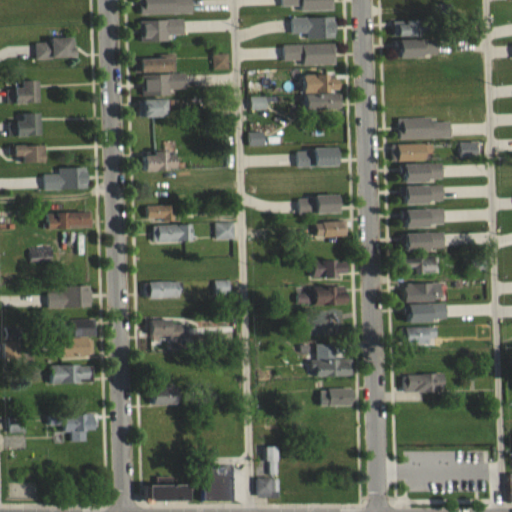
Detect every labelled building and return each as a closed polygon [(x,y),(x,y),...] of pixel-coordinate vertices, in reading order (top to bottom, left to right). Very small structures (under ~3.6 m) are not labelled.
[(137,0),(188,0),(188,2),(189,10),(138,12),(137,0)] [(277,0),(278,14),(297,13),(297,19),(330,18),(329,0),(277,0)] [(289,15),(331,14),(332,34),(305,35),(305,30),(289,30),(289,23),(289,15)] [(138,17),(180,16),(180,24),(180,31),(165,32),(165,38),(138,39),(138,17)] [(390,18),(402,18),(402,16),(413,16),(413,19),(432,18),(432,32),(390,33),(390,18)] [(331,46),(330,24),(288,25),(288,41),(304,41),(304,46),(331,46)] [(164,48),(164,42),(180,42),(179,27),(137,28),(138,49),(164,48)] [(389,28),(390,44),(425,43),(425,28),(389,28)] [(32,40),(47,39),(47,34),(67,33),(67,35),(71,35),(71,44),(72,52),(48,53),(48,56),(33,56),(32,49),(32,40)] [(434,35),(395,36),(395,39),(392,39),(392,47),(395,47),(395,54),(418,54),(418,51),(434,51),(434,44),(434,35)] [(280,42),(332,40),(333,61),(300,62),(300,57),(281,57),(281,50),(280,42)] [(32,66),(70,66),(70,45),(45,45),(45,50),(32,50),(32,66)] [(433,46),(393,47),(394,65),(434,63),(433,46)] [(279,52),(280,69),(299,68),(299,73),(332,72),(331,50),(279,52)] [(172,51),(157,51),(157,55),(132,56),(132,69),(172,68),(172,51)] [(226,51),(211,51),(211,66),(226,66),(226,51)] [(172,79),(171,61),(156,62),(156,66),(131,67),(131,80),(172,79)] [(225,76),(225,61),(210,61),(210,77),(225,76)] [(182,70),(141,71),(141,93),(167,92),(167,86),(183,86),(182,78),(182,70)] [(300,72),(333,70),(334,86),(325,86),(325,89),(301,90),(300,72)] [(4,87),(10,86),(10,85),(18,85),(18,77),(33,76),(33,78),(36,78),(36,84),(36,88),(34,88),(34,99),(4,100),(4,94),(4,87)] [(140,104),(166,103),(166,97),(182,96),(182,81),(139,82),(140,104)] [(299,82),(299,100),(333,99),(333,85),(324,86),(324,81),(299,82)] [(3,97),(3,111),(34,111),(34,88),(17,89),(17,96),(3,97)] [(338,91),(302,92),(302,106),(335,105),(339,105),(338,91)] [(263,107),(263,93),(248,94),(248,107),(263,107)] [(135,97),(139,97),(139,95),(162,94),(162,113),(135,114),(135,97)] [(301,102),(301,118),(337,117),(337,101),(301,102)] [(262,104),(246,104),(247,118),(262,117),(262,104)] [(134,108),(134,125),(162,124),(162,107),(134,108)] [(5,119),(11,119),(11,117),(20,117),(20,110),(35,109),(35,111),(37,111),(37,117),(37,121),(35,121),(35,132),(6,133),(5,127),(5,119)] [(394,115),(427,114),(427,120),(446,119),(447,128),(447,134),(395,137),(394,115)] [(35,143),(35,121),(19,121),(19,129),(4,129),(5,144),(35,143)] [(446,146),(446,130),(427,130),(427,125),(394,126),(395,147),(446,146)] [(261,129),(246,129),(246,143),(261,142),(261,129)] [(245,154),(260,153),(260,139),(245,140),(245,154)] [(456,140),(473,140),(473,147),(474,154),(457,155),(456,140)] [(6,144),(9,144),(9,142),(39,141),(39,146),(39,159),(18,159),(18,152),(6,152),(6,148),(6,144)] [(430,151),(430,141),(388,142),(388,157),(427,157),(427,151),(430,151)] [(294,148),(309,148),(309,144),(332,143),(332,152),(335,152),(335,162),(294,164),(294,156),(294,148)] [(139,152),(150,151),(150,147),(162,147),(162,152),(170,151),(171,164),(163,164),(163,167),(140,168),(139,152)] [(455,150),(456,165),(474,165),(473,150),(455,150)] [(388,152),(388,169),(430,167),(429,151),(388,152)] [(38,170),(38,153),(5,153),(5,163),(17,163),(18,170),(38,170)] [(293,175),(334,173),(333,156),(293,157),(293,175)] [(139,179),(170,178),(169,160),(147,160),(148,163),(139,163),(139,179)] [(438,160),(399,160),(399,162),(396,162),(396,171),(399,171),(399,178),(421,178),(421,176),(438,176),(438,168),(438,160)] [(40,171),(55,171),(55,165),(82,164),(83,185),(40,187),(40,179),(40,171)] [(438,171),(399,172),(399,189),(438,188),(438,171)] [(55,176),(55,181),(40,182),(40,197),(82,196),(81,175),(55,176)] [(396,183),(399,183),(399,182),(438,182),(439,190),(439,197),(422,198),(422,200),(399,200),(399,193),(396,193),(396,183)] [(295,195),(311,195),(311,192),(334,191),(334,200),(337,199),(338,210),(296,211),(295,204),(295,195)] [(439,192),(398,193),(398,211),(439,210),(439,192)] [(175,204),(170,204),(170,202),(142,203),(143,215),(159,214),(159,218),(171,217),(170,214),(175,214),(175,204)] [(294,204),(294,222),(336,221),(335,203),(294,204)] [(439,205),(400,206),(400,208),(397,208),(397,217),(400,217),(401,224),(422,223),(422,221),(439,220),(439,213),(439,205)] [(44,210),(87,209),(87,224),(41,225),(41,221),(43,220),(44,220),(44,210)] [(170,212),(142,213),(142,227),(171,226),(170,212)] [(440,234),(439,216),(399,217),(399,234),(440,234)] [(312,220),(343,218),(344,232),(319,233),(319,232),(312,233),(312,220)] [(86,219),(41,221),(41,236),(87,235),(86,219)] [(212,220),(231,219),(231,235),(212,236),(212,220)] [(148,223),(154,223),(153,221),(187,220),(188,231),(191,230),(191,237),(154,238),(154,237),(149,237),(148,223)] [(230,229),(211,230),(211,247),(231,247),(230,229)] [(311,244),(343,244),(343,229),(310,230),(311,244)] [(440,229),(401,229),(401,231),(398,231),(398,241),(401,241),(401,248),(424,248),(424,245),(440,244),(440,236),(440,229)] [(148,249),(187,248),(187,232),(148,233),(148,249)] [(399,241),(399,258),(440,258),(440,240),(399,241)] [(26,247),(48,245),(49,259),(28,261),(26,247)] [(434,270),(434,254),(416,254),(416,251),(408,251),(408,254),(396,254),(397,270),(434,270)] [(467,252),(482,251),(483,265),(468,266),(467,252)] [(309,257),(332,256),(332,258),(341,257),(341,269),(335,269),(336,274),(321,275),(321,273),(310,273),(309,257)] [(25,260),(27,272),(49,269),(47,257),(25,260)] [(396,265),(396,282),(434,281),(433,264),(396,265)] [(308,269),(309,285),(340,284),(340,268),(308,269)] [(212,277),(226,277),(226,291),(213,292),(212,277)] [(179,279),(141,280),(141,294),(175,292),(175,289),(179,289),(179,279)] [(437,280),(403,280),(403,284),(400,284),(401,298),(429,298),(429,295),(437,295),(437,280)] [(43,290),(59,289),(59,284),(86,282),(87,303),(44,305),(44,298),(43,290)] [(342,283),(310,283),(310,284),(295,285),(295,300),(310,300),(310,303),(332,302),(332,301),(342,300),(342,283)] [(226,302),(225,288),(210,288),(211,302),(226,302)] [(177,289),(144,290),(144,305),(177,305),(177,289)] [(401,309),(437,308),(437,290),(400,291),(401,309)] [(22,302),(22,315),(86,314),(85,293),(58,294),(58,301),(22,302)] [(341,296),(293,297),(294,313),(342,312),(341,296)] [(442,300),(403,301),(403,303),(401,303),(401,311),(403,311),(403,319),(426,319),(426,316),(443,316),(442,308),(442,300)] [(403,312),(403,329),(443,328),(442,311),(403,312)] [(92,333),(58,333),(57,320),(66,319),(66,317),(92,316),(92,333)] [(147,317),(167,316),(167,322),(184,321),(185,335),(166,336),(166,331),(147,332),(147,317)] [(432,323),(399,324),(399,340),(424,340),(424,334),(432,334),(432,323)] [(17,336),(2,336),(2,325),(17,324),(17,336)] [(91,343),(90,326),(57,328),(58,344),(91,343)] [(146,345),(184,344),(184,331),(167,331),(167,326),(146,327),(146,345)] [(233,342),(234,327),(212,326),(194,326),(194,341),(233,342)] [(57,335),(83,334),(83,337),(88,337),(89,350),(83,350),(83,353),(58,354),(57,335)] [(400,353),(432,352),(432,334),(400,335),(400,353)] [(17,339),(1,339),(1,356),(17,356),(17,339)] [(88,345),(57,346),(58,364),(89,364),(88,345)] [(17,349),(1,349),(1,367),(16,367),(17,349)] [(308,357),(348,355),(349,372),(311,373),(311,370),(308,370),(308,357)] [(46,362),(75,361),(75,363),(89,363),(90,379),(47,380),(46,362)] [(307,367),(307,384),(348,383),(348,366),(307,367)] [(439,370),(403,370),(403,374),(399,374),(399,389),(432,389),(432,386),(439,386),(439,370)] [(88,372),(46,373),(46,391),(89,390),(88,372)] [(398,400),(439,400),(439,381),(398,382),(398,400)] [(149,385),(172,384),(172,401),(150,401),(149,385)] [(325,385),(347,385),(347,402),(317,402),(317,389),(325,389),(325,385)] [(148,413),(172,412),(172,395),(148,395),(148,413)] [(349,413),(349,396),(315,397),(316,413),(349,413)] [(45,412),(89,411),(93,411),(94,423),(89,423),(90,426),(82,426),(82,438),(68,439),(68,428),(60,429),(60,421),(45,422),(45,412)] [(5,414),(21,413),(22,429),(6,430),(5,414)] [(67,449),(82,448),(81,438),(92,437),(92,422),(59,423),(59,440),(67,440),(67,449)] [(5,440),(22,439),(21,425),(5,425),(5,440)] [(266,472),(274,472),(273,444),(262,444),(262,458),(266,458),(266,472)] [(229,464),(200,464),(199,498),(228,498),(229,464)] [(253,475),(275,475),(275,495),(268,495),(267,493),(254,493),(253,475)] [(143,493),(143,481),(184,481),(184,498),(148,498),(143,493)] [(253,486),(252,503),(274,503),(274,486),(253,486)] [(184,492),(143,493),(143,509),(184,508),(184,492)]
